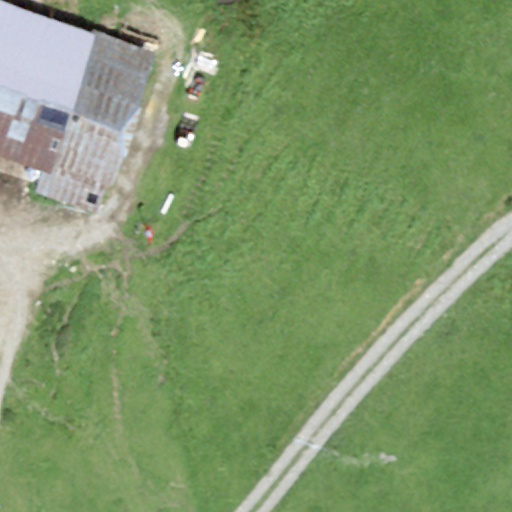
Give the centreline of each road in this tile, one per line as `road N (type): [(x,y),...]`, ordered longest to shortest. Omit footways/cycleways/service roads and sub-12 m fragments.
road 1 (track): [(261,511),(478,262),(511,236)]
road 2 (track): [(0,251),(31,284),(0,389)]
